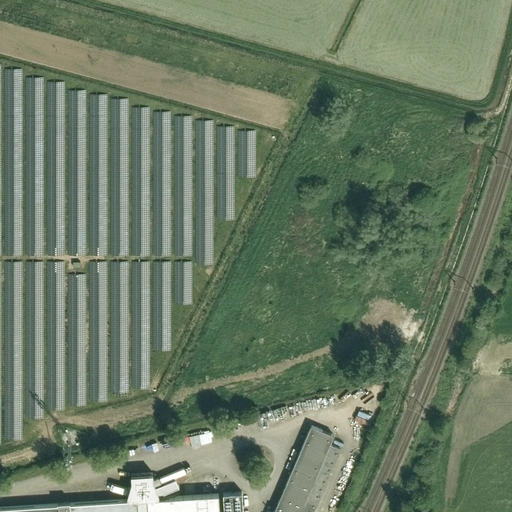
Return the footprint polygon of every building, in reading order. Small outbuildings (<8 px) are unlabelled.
[(325,393),(301,398),(302,404),(327,399),(325,393)] [(254,410),(255,417),(265,415),(264,408),(254,410)] [(273,509),(272,511),(311,511),(339,448),(328,443),(332,434),(310,425),(274,509),(273,509)] [(182,435),(171,437),(175,452),(185,449),(182,435)] [(0,511),(218,511),(217,494),(163,497),(161,493),(178,486),(175,478),(155,486),(160,484),(158,477),(152,479),(152,473),(131,474),(131,481),(127,496),(127,499),(70,503),(70,502),(58,503),(58,504),(0,507),(0,511)] [(241,511),(241,492),(222,493),(222,511),(241,511)]
